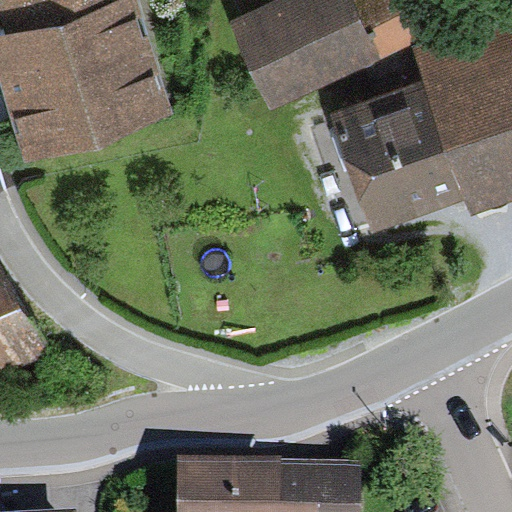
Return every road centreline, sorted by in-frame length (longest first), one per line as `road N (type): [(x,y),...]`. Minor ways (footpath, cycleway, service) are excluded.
road 1 (tertiary): [(0,446),(241,417),(326,395),(424,355)]
road 2 (residential): [(424,355),(489,511)]
